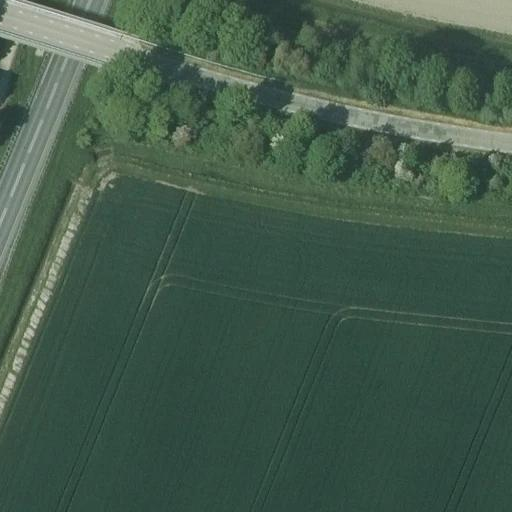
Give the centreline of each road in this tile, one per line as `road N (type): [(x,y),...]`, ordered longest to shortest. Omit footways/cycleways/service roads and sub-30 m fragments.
road 1 (tertiary): [(511,141),(334,113),(0,16)]
road 2 (trunk): [(0,221),(89,0)]
